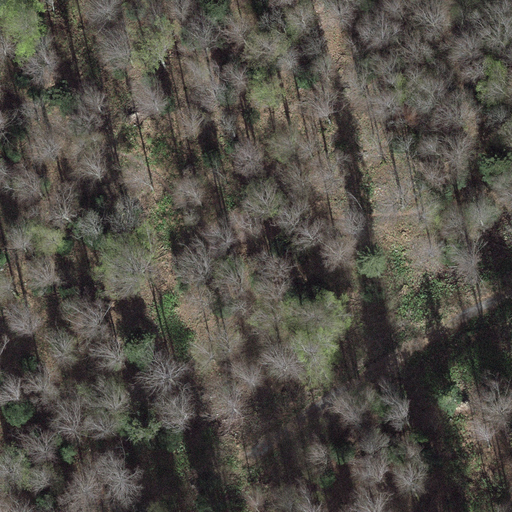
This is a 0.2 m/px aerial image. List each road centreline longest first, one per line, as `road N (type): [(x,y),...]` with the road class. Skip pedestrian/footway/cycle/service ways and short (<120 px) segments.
road 1 (track): [(331,355),(371,368),(511,284)]
road 2 (track): [(371,368),(353,420),(325,428),(292,407),(292,373),(331,355)]
